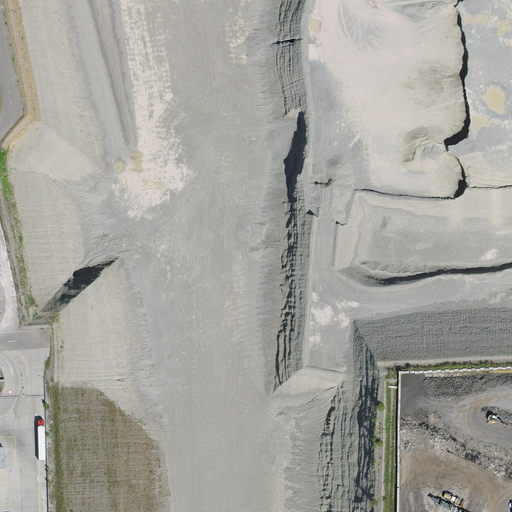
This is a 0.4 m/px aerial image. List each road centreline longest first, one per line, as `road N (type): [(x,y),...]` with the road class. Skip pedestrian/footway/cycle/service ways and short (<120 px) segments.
road 1 (track): [(81,0),(123,157)]
road 2 (track): [(333,0),(335,46),(358,67),(411,78)]
road 3 (track): [(391,392),(390,511)]
